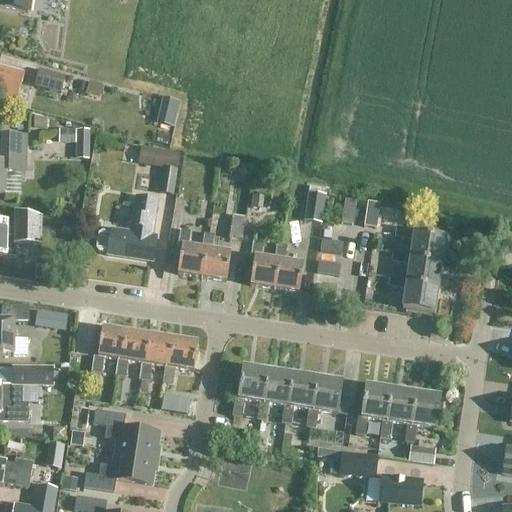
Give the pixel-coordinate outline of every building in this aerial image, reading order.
[(30,0),(0,0),(0,9),(29,14),(30,0)] [(0,100),(15,104),(23,75),(0,69),(0,100)] [(34,87),(60,95),(65,78),(39,71),(34,87)] [(162,100),(160,108),(178,112),(180,104),(162,100)] [(59,145),(75,145),(75,131),(59,131),(59,145)] [(76,132),(76,161),(89,161),(89,132),(76,132)] [(25,139),(2,138),(1,165),(0,164),(0,196),(5,197),(5,175),(25,176),(25,139)] [(149,168),(162,170),(177,172),(179,157),(151,152),(149,168)] [(173,198),(177,172),(162,170),(158,196),(173,198)] [(304,224),(322,226),(325,198),(307,195),(304,224)] [(260,212),(261,199),(251,198),(250,211),(260,212)] [(98,236),(96,250),(99,254),(108,255),(107,257),(152,265),(156,239),(152,238),(158,203),(135,199),(130,234),(111,231),(111,234),(102,233),(98,236)] [(344,202),(341,225),(353,227),(356,204),(344,202)] [(379,207),(367,205),(363,229),(376,231),(376,229),(379,207)] [(396,230),(415,233),(418,214),(400,211),(400,210),(379,207),(376,229),(395,232),(396,230)] [(40,247),(41,219),(15,213),(14,226),(7,226),(7,225),(0,224),(0,258),(14,259),(14,246),(40,247)] [(229,240),(241,242),(245,220),(232,218),(229,240)] [(441,266),(445,241),(414,236),(415,233),(396,230),(395,240),(412,242),(410,257),(409,261),(441,266)] [(206,253),(202,252),(188,250),(190,234),(181,232),(179,249),(181,249),(177,276),(201,280),(206,253)] [(226,284),(230,256),(212,254),(214,237),(205,236),(202,252),(206,253),(201,280),(226,284)] [(320,253),(341,256),(342,245),(321,242),(320,253)] [(278,264),(275,263),(260,261),(263,245),(254,244),(251,260),(254,260),(250,288),(274,292),(278,264)] [(298,295),(303,268),(284,265),(287,249),(277,247),(275,263),(278,264),(274,292),(298,295)] [(409,261),(410,257),(392,255),(391,264),(408,266),(406,282),(406,286),(438,290),(441,266),(409,261)] [(316,275),(338,278),(339,267),(318,264),(316,275)] [(51,282),(51,268),(35,268),(35,282),(51,282)] [(406,286),(406,282),(389,279),(388,288),(405,291),(402,311),(434,316),(438,290),(406,286)] [(313,298),(335,301),(336,290),(315,286),(313,298)] [(29,309),(1,309),(1,323),(0,322),(0,357),(13,358),(27,358),(27,342),(14,342),(14,323),(29,323),(29,309)] [(122,363),(126,335),(101,331),(97,358),(95,358),(92,375),(101,376),(104,360),(118,362),(122,363)] [(145,366),(150,339),(126,335),(122,363),(118,362),(116,378),(125,380),(127,364),(142,366),(145,366)] [(169,370),(173,342),(150,339),(145,366),(142,366),(139,382),(149,383),(151,367),(166,370),(169,370)] [(194,374),(198,346),(173,342),(169,370),(166,370),(163,386),(172,387),(175,371),(194,374)] [(12,387),(12,385),(0,384),(0,425),(28,425),(28,406),(21,406),(22,388),(21,387),(52,387),(52,369),(12,369),(12,387)] [(263,405),(268,373),(242,370),(238,400),(235,400),(232,418),(241,420),(244,402),(259,405),(263,405)] [(287,409),(292,377),(268,373),(263,405),(259,405),(257,422),(266,424),(268,406),(284,409),(287,409)] [(312,413),(317,381),(292,377),(287,409),(284,409),(281,426),(290,427),(293,410),(308,412),(312,413)] [(337,417),(342,385),(317,381),(312,413),(308,412),(306,430),(315,431),(317,414),(337,417)] [(386,424),(390,392),(365,388),(361,419),(358,418),(355,437),(364,438),(367,421),(382,423),(386,424)] [(410,428),(415,396),(390,392),(386,424),(382,423),(379,441),(389,442),(391,425),(407,427),(410,428)] [(435,431),(440,400),(415,396),(410,428),(407,427),(404,444),(413,446),(416,428),(435,431)] [(179,399),(176,416),(187,417),(190,401),(179,399)] [(156,462),(160,436),(123,431),(125,418),(95,413),(93,427),(106,429),(104,441),(116,442),(114,455),(156,462)] [(71,434),(70,448),(80,449),(82,435),(71,434)] [(408,463),(433,467),(435,452),(433,451),(434,445),(420,443),(418,450),(411,449),(408,463)] [(49,445),(48,453),(63,455),(64,447),(49,445)] [(339,477),(342,454),(317,450),(316,459),(332,462),(329,476),(339,477)] [(511,451),(506,450),(502,476),(511,477),(511,451)] [(342,454),(339,477),(375,480),(377,458),(342,454)] [(152,488),(156,462),(114,455),(112,469),(100,467),(98,478),(85,476),(83,490),(113,495),(115,482),(152,488)] [(0,487),(1,487),(2,485),(18,488),(20,478),(29,479),(31,466),(14,463),(14,466),(0,463),(0,487)] [(63,492),(75,494),(77,481),(65,479),(63,492)] [(33,506),(54,510),(59,483),(38,480),(33,506)] [(378,505),(420,509),(422,485),(380,481),(378,505)] [(104,511),(106,504),(76,499),(73,511),(104,511)]
